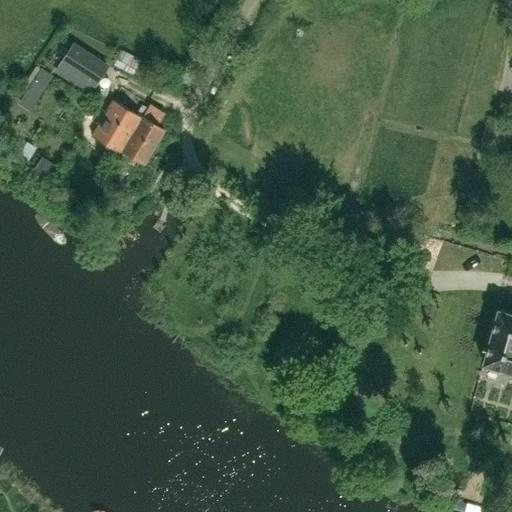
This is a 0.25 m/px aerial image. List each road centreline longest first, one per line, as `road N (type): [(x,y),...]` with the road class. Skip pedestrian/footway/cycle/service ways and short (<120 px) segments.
road 1 (track): [(185,144),(209,184),(233,202),(388,279)]
road 2 (residential): [(169,219),(193,103),(251,0)]
